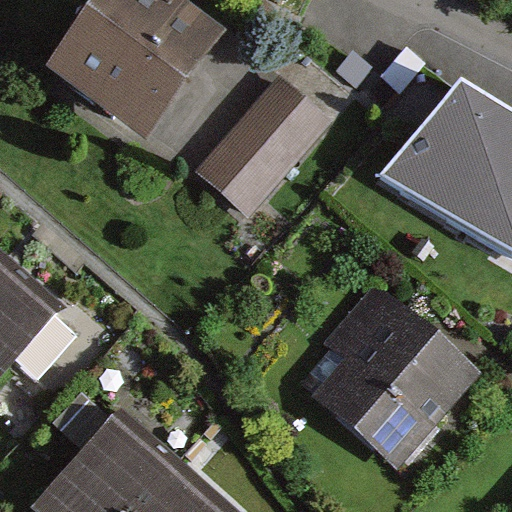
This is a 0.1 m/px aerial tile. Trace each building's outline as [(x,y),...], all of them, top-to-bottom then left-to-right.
[(228,38),(176,0),(99,0),(45,74),(147,148),(228,38)] [(249,222),(334,125),(281,79),(197,176),(249,222)] [(511,118),(463,89),(380,183),(511,260),(511,118)] [(0,391),(67,314),(6,261),(0,268),(0,391)] [(399,473),(479,380),(372,290),(293,384),(399,473)] [(140,511),(181,463),(121,415),(41,511),(140,511)] [(239,511),(240,511),(181,463),(140,511),(239,511)]
